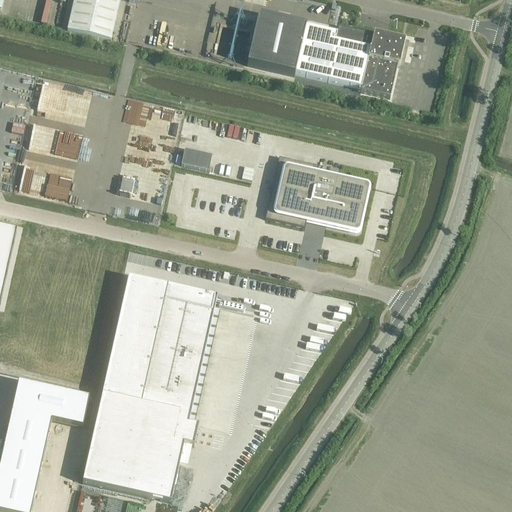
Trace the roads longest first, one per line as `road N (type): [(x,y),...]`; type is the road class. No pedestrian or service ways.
road 1 (unclassified): [(408,306),(0,209)]
road 2 (unclassified): [(408,306),(462,199),(497,29)]
road 3 (unclassified): [(268,511),(408,306)]
road 4 (tertiary): [(497,29),(359,0)]
